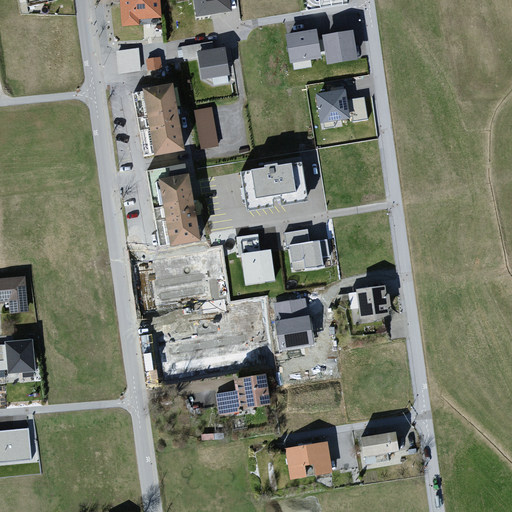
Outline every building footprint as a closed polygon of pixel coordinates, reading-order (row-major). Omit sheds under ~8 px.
[(160,0),(120,0),(122,27),(139,26),(139,20),(162,18),(160,0)] [(229,0),(194,0),(198,18),(232,12),(229,0)] [(316,28),(284,33),(290,64),(321,58),(316,28)] [(352,30),(322,36),(327,65),(358,59),(352,30)] [(139,45),(117,48),(120,72),(142,69),(139,45)] [(202,81),(230,76),(225,47),(197,52),(202,81)] [(161,54),(147,56),(148,67),(163,65),(161,54)] [(173,84),(142,90),(155,157),(185,151),(173,84)] [(346,89),(316,94),(320,124),(351,119),(346,89)] [(356,111),(367,109),(364,94),(353,96),(356,111)] [(196,108),(201,147),(218,145),(214,106),(196,108)] [(173,168),(188,165),(186,157),(171,161),(173,168)] [(301,163),(240,173),(247,212),(274,208),(273,201),(280,200),(281,206),(308,202),(301,163)] [(189,175),(159,180),(171,247),(201,242),(189,175)] [(306,229),(284,233),(286,246),(290,245),(295,271),(323,266),(321,257),(328,256),(325,240),(309,243),(306,229)] [(242,254),(259,251),(257,235),(239,238),(242,254)] [(259,251),(242,254),(246,284),(274,280),(269,250),(259,251)] [(21,281),(0,282),(0,302),(10,302),(11,313),(24,312),(21,281)] [(384,289),(358,292),(363,330),(389,327),(384,289)] [(313,344),(305,299),(273,304),(281,349),(313,344)] [(32,340),(5,342),(8,374),(35,372),(32,340)] [(268,404),(263,378),(236,383),(238,393),(221,396),(224,416),(240,413),(239,409),(268,404)] [(28,429),(0,431),(0,463),(31,460),(28,429)] [(394,436),(361,441),(365,468),(398,463),(394,436)] [(325,447),(284,453),(289,480),(329,473),(325,447)]
